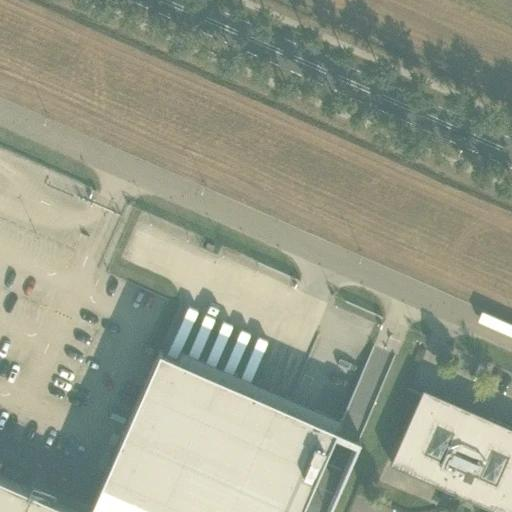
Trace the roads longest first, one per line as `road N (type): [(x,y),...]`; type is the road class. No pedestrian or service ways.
road 1 (unclassified): [(511,341),(0,115)]
road 2 (primary): [(511,153),(162,0)]
road 3 (unknown): [(133,235),(54,403),(27,410),(0,395)]
road 4 (unknown): [(406,295),(311,511)]
road 5 (unknown): [(0,165),(133,235)]
